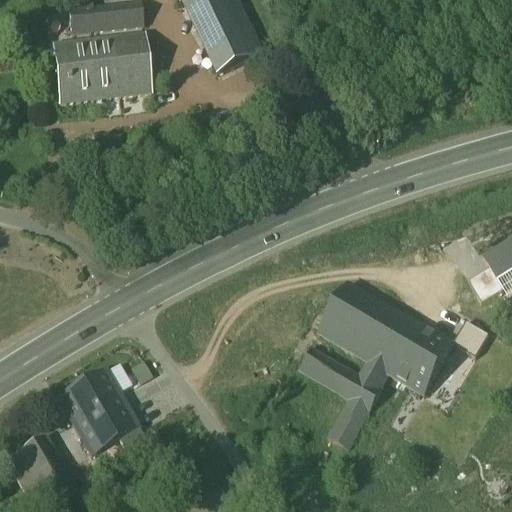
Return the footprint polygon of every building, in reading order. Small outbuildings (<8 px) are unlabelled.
[(141,6),(92,12),(91,0),(68,3),(72,38),(143,30),(141,6)] [(182,0),(221,78),(264,58),(236,0),(182,0)] [(146,39),(101,44),(107,104),(152,99),(146,39)] [(101,44),(54,49),(60,109),(90,106),(106,104),(107,104),(101,44)] [(106,104),(90,106),(92,121),(108,119),(106,104)] [(511,249),(510,247),(486,262),(491,272),(497,281),(511,271),(511,249)] [(491,272),(469,285),(483,307),(505,294),(497,281),(491,272)] [(403,320),(349,289),(320,340),(370,369),(361,384),(311,356),(299,376),(351,407),(369,417),(370,418),(383,396),(380,395),(389,379),(395,382),(410,356),(389,344),(403,320)] [(455,350),(403,320),(389,344),(410,356),(395,382),(426,400),(455,350)] [(107,379),(63,404),(77,428),(121,402),(107,379)] [(121,402),(77,428),(95,457),(114,445),(116,448),(122,445),(125,449),(134,443),(136,447),(143,443),(137,431),(138,431),(121,402)] [(351,407),(329,446),(347,456),(369,417),(351,407)] [(50,511),(79,496),(46,441),(9,464),(37,511),(50,511)]
